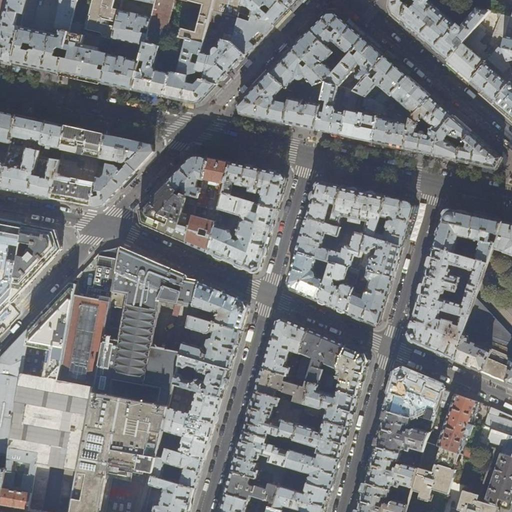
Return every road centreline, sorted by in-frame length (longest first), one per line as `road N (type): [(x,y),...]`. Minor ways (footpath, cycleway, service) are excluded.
road 1 (residential): [(206,511),(269,294)]
road 2 (residential): [(511,138),(359,8)]
road 3 (secondary): [(0,87),(192,130)]
road 4 (residential): [(104,226),(269,294)]
road 5 (residential): [(436,183),(388,348)]
road 6 (residential): [(388,348),(341,511)]
road 7 (residential): [(0,336),(104,226)]
road 8 (residential): [(269,294),(309,155)]
road 9 (residential): [(388,348),(511,400)]
road 10 (residential): [(269,294),(388,348)]
road 11 (residential): [(104,226),(192,130)]
road 12 (secondary): [(309,155),(436,183)]
